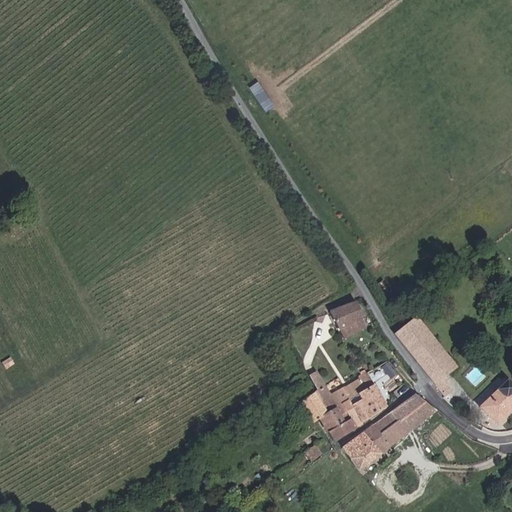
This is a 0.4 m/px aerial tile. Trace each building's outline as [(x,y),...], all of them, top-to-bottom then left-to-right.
[(362,318),(356,307),(357,306),(355,303),(329,313),(343,339),(350,335),(364,328),(360,320),(362,318)] [(414,318),(393,335),(420,367),(446,400),(447,400),(452,404),(458,398),(443,379),(450,374),(455,369),(414,318)] [(352,408),(361,424),(384,409),(364,373),(359,375),(361,377),(359,378),(361,380),(362,384),(365,388),(365,390),(364,390),(358,394),(363,402),(352,408)] [(312,385),(319,381),(316,375),(309,379),(311,382),(312,385)] [(316,392),(312,385),(311,382),(306,384),(301,377),(292,382),(289,380),(284,383),(296,401),(313,423),(318,421),(327,416),(312,394),(316,392)] [(319,381),(312,385),(316,392),(312,394),(327,416),(334,411),(335,412),(342,408),(354,428),(361,424),(352,408),(363,402),(358,394),(364,390),(365,390),(365,388),(362,384),(361,380),(330,397),(319,381)] [(511,387),(506,381),(479,408),(497,426),(511,411),(511,387)] [(356,437),(341,448),(358,471),(434,411),(414,395),(387,414),(356,437)] [(332,442),(354,428),(342,408),(335,412),(342,424),(327,433),(332,442)] [(318,421),(327,433),(342,424),(335,412),(334,411),(327,416),(318,421)]
